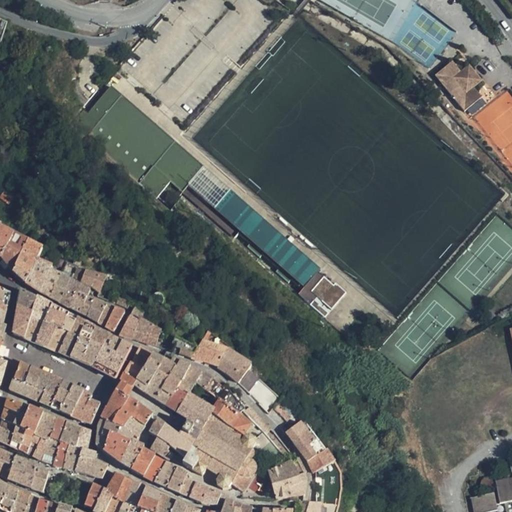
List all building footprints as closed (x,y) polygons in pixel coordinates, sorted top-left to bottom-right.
[(445,68),(453,76),(459,71),(458,69),(452,62),(445,68)] [(459,71),(472,87),(481,80),(468,64),(459,71)] [(435,75),(442,85),(453,76),(445,68),(435,75)] [(453,76),(442,85),(443,85),(464,112),(481,98),(472,87),(459,71),(453,76)] [(296,247),(280,233),(268,222),(240,198),(229,188),(203,166),(191,154),(187,151),(174,140),(112,85),(107,91),(103,87),(85,108),(72,123),(171,211),(183,197),(232,240),(235,237),(326,317),(329,313),(332,310),(348,292),(336,282),(335,284),(331,281),(308,261),(309,259),(296,247)] [(13,199),(5,192),(0,198),(8,205),(13,199)] [(0,259),(3,261),(15,235),(1,227),(0,229),(0,259)] [(25,232),(22,239),(29,243),(36,246),(39,239),(25,232)] [(13,274),(29,243),(22,239),(15,235),(3,261),(13,274)] [(43,253),(44,251),(36,246),(29,243),(13,274),(26,286),(38,263),(43,253)] [(41,295),(51,273),(53,270),(38,263),(26,286),(41,295)] [(51,300),(61,278),(51,273),(41,295),(51,300)] [(101,293),(108,279),(101,277),(86,273),(82,282),(82,283),(101,293)] [(61,306),(71,282),(61,278),(51,300),(61,306)] [(80,288),(71,282),(61,306),(71,311),(80,288)] [(0,308),(8,312),(12,293),(3,290),(0,288),(0,308)] [(80,288),(71,311),(80,315),(89,299),(91,293),(80,288)] [(19,309),(33,316),(34,315),(38,300),(22,292),(20,307),(19,309)] [(89,299),(80,315),(88,319),(96,302),(89,299)] [(128,311),(131,307),(120,299),(117,306),(128,311)] [(27,335),(38,340),(39,337),(52,308),(38,300),(34,315),(33,316),(27,335)] [(96,302),(88,319),(89,319),(98,325),(108,307),(97,301),(96,302)] [(108,307),(98,325),(105,329),(106,329),(115,310),(108,307)] [(8,312),(0,308),(0,325),(5,327),(7,315),(8,312)] [(39,337),(38,340),(61,351),(69,336),(70,336),(77,321),(53,308),(52,308),(39,337)] [(15,330),(27,335),(33,316),(19,309),(15,330)] [(144,315),(135,309),(135,310),(131,318),(140,324),(132,341),(134,341),(156,349),(162,333),(141,321),(144,315)] [(115,310),(106,329),(114,334),(126,315),(115,310)] [(140,324),(131,318),(129,321),(120,337),(132,341),(140,324)] [(72,356),(87,326),(77,321),(70,336),(69,336),(61,351),(72,356)] [(83,360),(96,330),(87,326),(72,356),(83,360)] [(14,336),(25,341),(27,335),(15,330),(14,336)] [(107,352),(113,340),(96,330),(83,360),(96,365),(104,350),(107,352)] [(36,345),(38,340),(27,335),(25,341),(36,345)] [(211,337),(208,335),(202,344),(206,345),(211,337)] [(36,345),(59,356),(61,351),(38,340),(36,345)] [(96,365),(118,377),(132,350),(113,340),(107,352),(104,350),(96,365)] [(206,345),(202,344),(194,357),(192,361),(204,365),(204,364),(219,369),(227,356),(228,353),(206,345)] [(141,349),(131,365),(143,372),(152,357),(141,349)] [(70,361),(72,356),(61,351),(59,356),(70,361)] [(181,352),(179,357),(180,357),(192,361),(194,357),(181,352)] [(134,387),(145,395),(166,360),(154,355),(152,357),(143,372),(134,387)] [(70,361),(81,365),(83,360),(72,356),(70,361)] [(219,369),(218,370),(233,381),(239,386),(249,374),(227,356),(219,369)] [(145,395),(156,401),(180,364),(181,363),(167,359),(166,360),(145,395)] [(93,369),(96,365),(83,360),(81,365),(93,369)] [(191,369),(180,364),(156,401),(167,408),(177,392),(191,369)] [(19,370),(29,374),(32,369),(21,365),(19,370)] [(116,381),(118,377),(96,365),(93,369),(116,381)] [(133,390),(134,387),(143,372),(131,365),(121,383),(123,384),(133,390)] [(29,374),(40,379),(42,374),(32,369),(29,374)] [(192,369),(191,369),(177,392),(187,399),(189,396),(197,383),(203,374),(192,369)] [(25,385),(29,374),(19,370),(15,381),(25,385)] [(20,396),(30,401),(40,379),(29,374),(25,385),(20,396)] [(40,379),(51,383),(53,379),(42,374),(40,379)] [(206,376),(203,374),(197,383),(206,390),(213,380),(206,376)] [(249,374),(239,386),(249,396),(259,383),(249,374)] [(30,401),(40,405),(51,383),(40,379),(30,401)] [(53,379),(51,383),(61,388),(63,383),(53,379)] [(213,380),(206,390),(220,402),(239,417),(240,416),(245,412),(228,393),(213,380)] [(10,392),(20,396),(25,385),(15,381),(10,392)] [(51,383),(40,405),(48,409),(50,410),(61,388),(51,383)] [(63,383),(61,388),(70,393),(73,388),(64,383),(63,383)] [(133,390),(123,384),(120,388),(117,392),(127,398),(130,394),(133,390)] [(61,388),(50,410),(59,414),(70,393),(61,388)] [(70,393),(82,398),(84,393),(73,388),(70,393)] [(117,392),(109,406),(131,419),(145,428),(153,416),(139,406),(127,398),(117,392)] [(177,415),(187,399),(177,392),(167,408),(177,415)] [(70,393),(59,414),(71,419),(82,398),(70,393)] [(82,398),(90,402),(92,397),(84,393),(82,398)] [(200,433),(212,414),(214,412),(189,396),(187,399),(177,415),(187,421),(188,424),(200,433)] [(82,398),(71,419),(81,423),(91,426),(100,406),(90,402),(82,398)] [(19,416),(23,406),(8,400),(5,409),(19,415),(19,416)] [(220,402),(214,412),(212,414),(231,428),(239,417),(220,402)] [(282,402),(274,411),(279,417),(288,408),(282,402)] [(21,430),(29,408),(23,406),(19,416),(19,415),(14,426),(16,427),(17,428),(21,430)] [(100,419),(102,420),(124,430),(131,419),(109,406),(107,409),(106,409),(100,419)] [(34,436),(35,437),(44,415),(32,410),(29,408),(21,430),(26,432),(34,436)] [(250,408),(245,412),(245,413),(262,431),(264,433),(266,436),(271,431),(250,408)] [(13,426),(14,426),(19,415),(5,409),(2,420),(2,421),(13,426)] [(188,424),(182,433),(196,443),(186,460),(183,466),(203,478),(207,471),(218,478),(216,481),(218,488),(223,491),(229,490),(232,486),(244,494),(256,474),(256,472),(256,469),(256,466),(254,464),(253,463),(251,461),(252,460),(254,459),(255,456),(255,454),(254,452),(253,451),(257,445),(255,440),(250,436),(245,438),(231,428),(212,414),(200,433),(188,424)] [(35,437),(41,439),(42,438),(50,417),(44,415),(35,437)] [(50,443),(51,440),(51,439),(57,420),(50,417),(42,438),(41,439),(50,443)] [(239,417),(231,428),(245,438),(252,428),(239,417)] [(137,439),(145,428),(131,419),(124,430),(134,437),(137,439)] [(60,443),(67,424),(57,420),(51,439),(51,440),(60,443)] [(131,442),(134,437),(124,430),(102,420),(98,427),(96,447),(104,452),(110,433),(131,442)] [(0,429),(0,442),(10,447),(17,428),(16,427),(14,426),(13,426),(2,421),(1,425),(0,429)] [(150,435),(158,439),(166,427),(157,421),(150,435)] [(77,450),(81,429),(67,424),(60,443),(62,444),(70,447),(74,449),(77,450)] [(293,445),(309,435),(301,425),(286,435),(292,443),(293,445)] [(20,451),(26,432),(21,430),(17,428),(10,447),(20,451)] [(88,452),(91,433),(81,429),(77,450),(82,451),(88,452)] [(33,458),(41,439),(35,437),(34,436),(26,432),(20,451),(31,457),(33,458)] [(132,442),(131,442),(110,433),(104,452),(121,465),(132,442)] [(308,464),(323,454),(309,435),(293,445),(308,464)] [(42,462),(42,463),(50,443),(41,439),(33,458),(42,462)] [(168,453),(171,449),(168,446),(158,439),(150,450),(170,463),(174,457),(168,453)] [(42,463),(54,467),(62,444),(60,443),(51,440),(50,443),(42,463)] [(144,447),(132,442),(121,465),(132,472),(143,450),(144,447)] [(54,467),(64,470),(70,447),(62,444),(54,467)] [(75,473),(80,458),(82,451),(77,450),(74,449),(70,447),(64,470),(75,473)] [(176,454),(184,459),(189,452),(181,447),(176,454)] [(0,463),(13,468),(16,458),(8,454),(0,450),(0,463)] [(152,456),(143,450),(132,472),(138,475),(144,478),(155,457),(152,456)] [(95,461),(97,454),(88,452),(82,451),(80,458),(95,461)] [(336,466),(328,452),(323,454),(308,464),(313,476),(336,466)] [(166,464),(155,457),(144,478),(155,484),(166,464)] [(24,474),(27,463),(16,458),(13,468),(12,470),(24,474)] [(90,477),(95,461),(80,458),(75,473),(80,474),(90,477)] [(103,480),(109,467),(95,461),(90,477),(103,480)] [(291,465),(269,473),(276,501),(286,500),(286,504),(300,503),(297,511),(299,511),(304,500),(306,484),(297,462),(291,465)] [(0,476),(8,481),(12,470),(13,468),(0,463),(0,476)] [(32,490),(37,467),(27,463),(24,474),(12,470),(8,481),(32,490)] [(170,466),(166,464),(155,484),(165,488),(167,489),(177,469),(170,466)] [(511,511),(511,465),(510,466),(511,473),(511,472),(511,478),(495,482),(498,494),(494,495),(493,494),(472,498),(474,511),(511,511)] [(50,471),(37,467),(32,490),(44,494),(50,471)] [(172,491),(180,494),(186,480),(188,476),(182,473),(177,469),(167,489),(172,491)] [(106,491),(104,491),(95,511),(94,511),(106,511),(113,499),(123,504),(124,506),(133,483),(124,478),(116,474),(108,492),(106,491)] [(195,484),(186,480),(180,494),(189,498),(195,484)] [(0,494),(5,497),(9,487),(0,481),(0,494)] [(138,485),(133,483),(124,506),(123,504),(119,511),(130,511),(133,507),(138,509),(146,488),(138,485)] [(221,496),(195,484),(189,498),(202,504),(217,506),(221,496)] [(93,485),(85,507),(95,511),(104,491),(93,485)] [(13,511),(19,492),(9,487),(5,497),(1,511),(2,511),(13,511)] [(150,490),(146,488),(138,509),(142,511),(145,511),(157,511),(163,496),(158,494),(150,490)] [(25,511),(31,497),(19,492),(13,511),(25,511)] [(166,498),(163,496),(157,511),(172,511),(176,503),(173,501),(166,498)] [(36,511),(40,500),(31,497),(25,511),(36,511)] [(106,511),(119,511),(123,504),(113,499),(106,511)] [(46,511),(49,503),(40,500),(36,511),(46,511)] [(299,511),(306,511),(309,504),(309,501),(306,500),(304,500),(299,511)] [(227,501),(224,508),(241,510),(240,511),(251,511),(252,509),(241,507),(227,501)] [(57,511),(59,506),(49,503),(46,511),(57,511)] [(186,511),(188,508),(176,503),(172,511),(186,511)]
